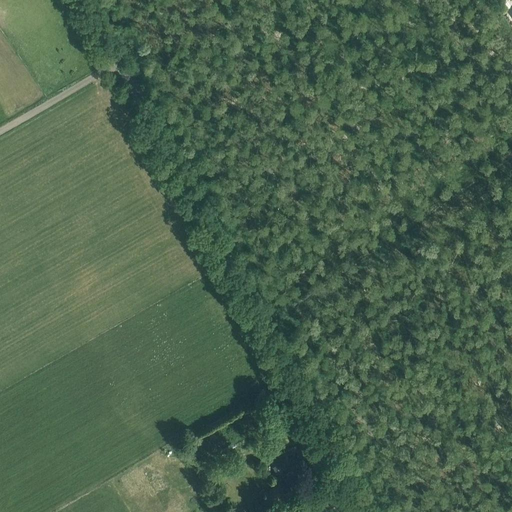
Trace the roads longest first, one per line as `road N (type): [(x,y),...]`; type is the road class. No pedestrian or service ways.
road 1 (tertiary): [(362,511),(80,0)]
road 2 (track): [(115,63),(0,130)]
